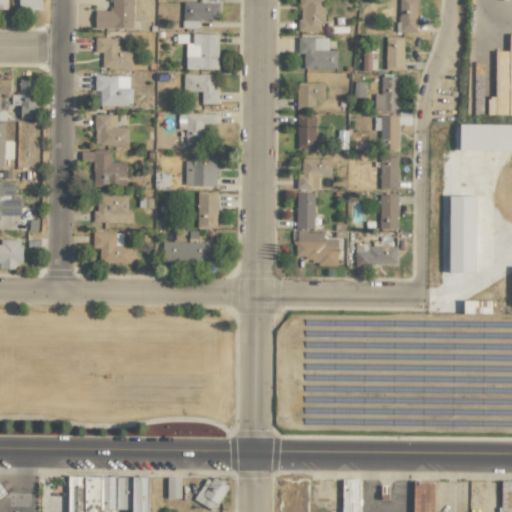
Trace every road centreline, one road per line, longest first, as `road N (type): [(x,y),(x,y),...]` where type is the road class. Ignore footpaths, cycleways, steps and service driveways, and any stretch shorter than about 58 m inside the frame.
road 1 (residential): [(511,454),(0,448)]
road 2 (residential): [(415,302),(0,294)]
road 3 (residential): [(452,0),(453,70),(424,138),(415,302)]
road 4 (residential): [(257,298),(264,0)]
road 5 (residential): [(57,295),(71,0)]
road 6 (residential): [(258,511),(257,298)]
